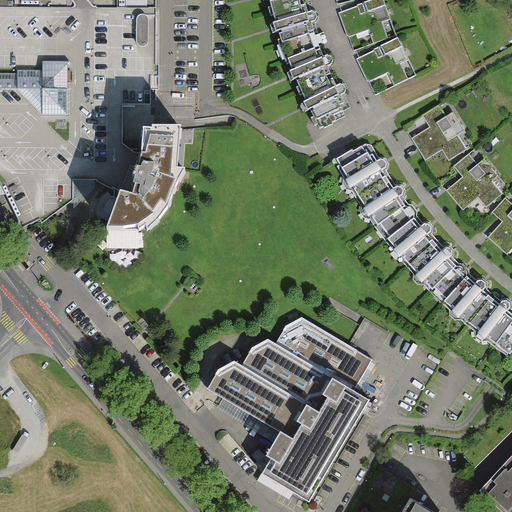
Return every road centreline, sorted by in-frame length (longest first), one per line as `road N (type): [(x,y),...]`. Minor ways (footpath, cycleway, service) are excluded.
road 1 (tertiary): [(209,511),(35,310)]
road 2 (unknown): [(75,29),(76,152)]
